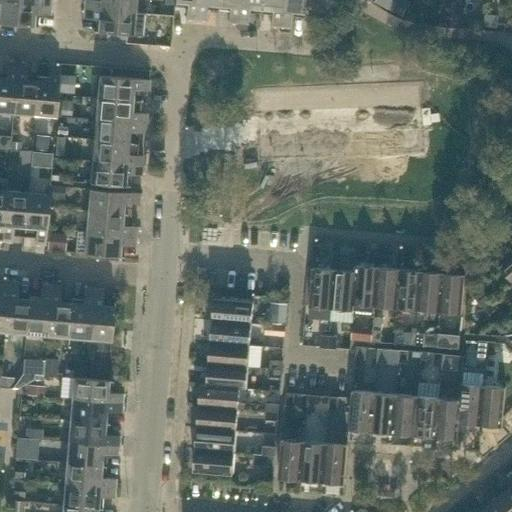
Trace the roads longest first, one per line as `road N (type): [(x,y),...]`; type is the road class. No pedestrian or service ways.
road 1 (unknown): [(511,227),(477,245),(301,240),(287,261)]
road 2 (residential): [(144,509),(164,276)]
road 3 (residential): [(164,276),(180,59)]
road 4 (residential): [(164,276),(0,262)]
road 5 (residential): [(180,59),(182,34),(310,45)]
